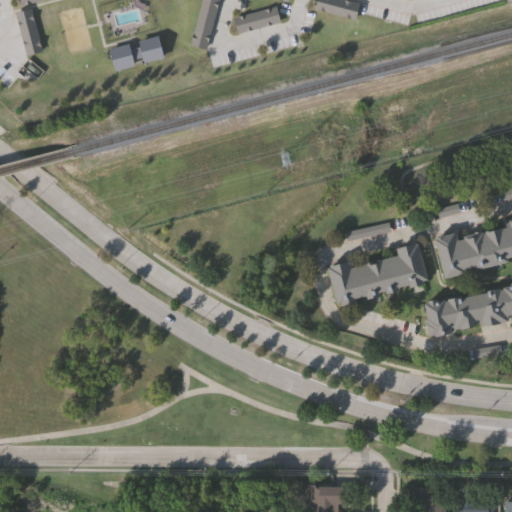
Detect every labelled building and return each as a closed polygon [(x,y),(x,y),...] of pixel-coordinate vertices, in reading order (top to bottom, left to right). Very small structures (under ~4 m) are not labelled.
[(15,0),(45,0),(18,8),(15,0)] [(202,0),(219,0),(206,49),(190,45),(202,0)] [(314,0),(344,0),(361,4),(357,20),(312,9),(314,0)] [(232,19),(276,7),(280,23),(236,35),(232,19)] [(13,14),(30,9),(41,53),(24,57),(13,14)] [(106,48),(158,34),(164,58),(112,71),(106,48)] [(511,184),(511,195),(502,198),(500,188),(511,184)] [(481,230),(482,231),(503,226),(502,223),(506,222),(505,220),(511,218),(511,254),(504,256),(506,261),(475,269),(474,265),(462,268),(463,273),(441,278),(431,239),(434,238),(434,235),(440,234),(441,236),(454,232),(456,240),(462,238),(461,235),(481,230)] [(389,230),(347,241),(345,233),(387,221),(389,230)] [(395,255),(393,248),(414,243),(414,244),(416,243),(426,280),(422,281),(422,284),(409,287),(408,283),(397,286),(398,290),(386,293),(385,290),(378,292),(379,295),(367,298),(366,294),(356,297),(357,301),(340,306),(339,301),(335,303),(326,268),(328,268),(327,265),(347,260),(349,267),(395,255)] [(511,315),(508,316),(509,321),(500,323),(501,324),(485,328),(484,322),(475,324),(475,328),(460,331),(460,330),(453,331),(453,328),(450,329),(452,335),(435,339),(434,335),(429,337),(426,324),(427,324),(426,319),(427,319),(424,305),(460,296),(461,299),(488,293),(488,291),(511,286),(511,284),(511,283),(511,315)] [(345,503),(335,503),(335,511),(310,511),(310,485),(345,485),(345,503)] [(430,503),(430,499),(446,499),(446,511),(415,511),(415,503),(430,503)] [(456,511),(456,499),(491,500),(490,511),(456,511)] [(511,511),(502,511),(502,500),(511,500),(511,511)]
